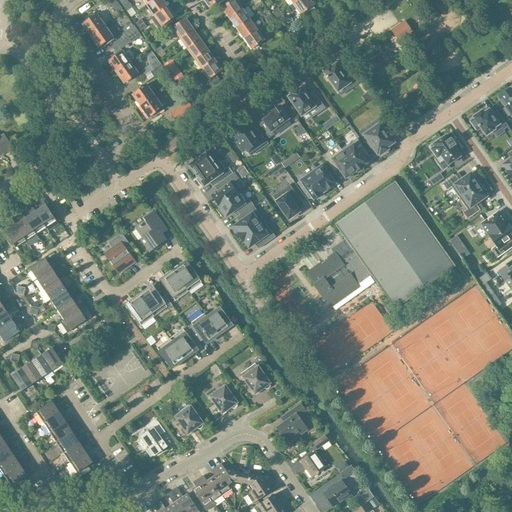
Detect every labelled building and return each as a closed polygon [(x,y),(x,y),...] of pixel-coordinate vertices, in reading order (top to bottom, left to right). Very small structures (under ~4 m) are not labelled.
[(117,12),(122,9),(115,0),(110,0),(109,2),(117,12)] [(154,15),(167,6),(162,0),(153,0),(147,5),(154,15)] [(229,19),(242,10),(236,0),(235,0),(225,0),(221,3),(224,7),(222,8),(229,19)] [(309,0),(298,0),(293,4),(285,9),(289,15),(297,10),(300,15),(305,11),(307,14),(314,9),(312,6),(313,5),(309,0)] [(330,11),(335,8),(330,1),(325,4),(330,11)] [(129,3),(124,7),(127,11),(132,7),(129,3)] [(161,32),(172,24),(170,20),(174,17),(167,6),(154,15),(151,18),(161,32)] [(236,29),(249,19),(242,10),(229,19),(236,29)] [(281,12),(275,16),(278,20),(284,16),(281,12)] [(90,36),(104,25),(96,14),(94,13),(89,16),(83,19),(85,22),(82,24),(90,36)] [(273,18),(267,22),(270,26),(276,22),(273,18)] [(180,38),(193,29),(186,19),(172,28),(180,38)] [(244,39),(256,30),(249,19),(236,29),(244,39)] [(403,39),(412,33),(404,21),(395,28),(403,39)] [(104,25),(90,36),(98,48),(103,45),(104,47),(109,43),(114,39),(113,38),(104,25)] [(126,38),(137,30),(133,26),(123,33),(126,38)] [(256,30),(244,39),(251,49),(257,45),(259,47),(261,45),(260,43),(264,40),(260,35),(262,33),(259,28),(257,30),(256,30)] [(187,48),(200,39),(193,29),(180,38),(187,48)] [(137,30),(126,38),(129,43),(140,35),(137,30)] [(194,58),(207,49),(200,39),(187,48),(194,58)] [(201,68),(214,59),(207,49),(194,58),(201,68)] [(116,72),(130,62),(123,51),(118,55),(117,52),(111,55),(113,58),(108,61),(112,67),(115,71),(116,72)] [(150,72),(161,64),(153,53),(148,57),(150,65),(144,69),(145,75),(150,72)] [(210,86),(219,79),(216,75),(222,70),(214,59),(201,68),(201,69),(198,71),(208,85),(210,86)] [(372,77),(381,70),(375,61),(366,67),(372,77)] [(130,62),(116,72),(124,84),(126,82),(127,82),(131,80),(131,79),(138,74),(130,62)] [(161,64),(150,72),(153,77),(164,69),(161,64)] [(352,87),(357,83),(350,73),(345,77),(336,64),(331,68),(330,66),(323,71),(327,77),(326,78),(327,79),(328,78),(338,91),(349,83),(352,87)] [(140,107),(154,96),(147,85),(142,89),(140,87),(134,90),(136,92),(133,95),(137,101),(136,101),(140,107)] [(189,99),(195,95),(187,85),(181,89),(189,99)] [(325,108),(315,95),(310,99),(301,88),(298,90),(298,89),(290,94),(291,95),(288,97),(292,102),(291,103),(292,105),(293,104),(302,116),(314,107),(318,113),(325,108)] [(511,92),(510,89),(498,97),(506,108),(503,109),(508,116),(511,114),(511,116),(511,92)] [(154,96),(140,107),(144,112),(145,111),(149,117),(153,114),(155,117),(159,114),(164,110),(154,96)] [(188,102),(177,110),(183,117),(193,110),(188,102)] [(272,131),(289,119),(280,106),(272,111),(273,113),(263,120),(266,125),(262,128),(269,138),(274,135),(272,131)] [(503,130),(508,126),(497,112),(492,115),(489,110),(483,114),(481,111),(473,117),(474,119),(470,122),(475,130),(480,127),(486,135),(494,130),(494,128),(499,125),(503,130)] [(369,132),(364,135),(369,142),(367,143),(372,150),(374,149),(377,154),(378,154),(380,156),(388,150),(386,148),(394,143),(386,131),(391,127),(383,115),(366,127),(369,132)] [(336,116),(331,119),(335,125),(340,121),(336,116)] [(261,148),(268,144),(257,130),(252,133),(251,133),(250,131),(247,133),(243,127),(234,133),(240,141),(237,143),(243,152),(246,150),(247,152),(258,144),(261,148)] [(2,136),(1,134),(0,134),(0,156),(3,154),(1,151),(11,145),(4,134),(2,136)] [(448,166),(461,157),(457,153),(459,152),(455,146),(456,146),(451,139),(449,141),(446,136),(439,142),(438,141),(430,147),(438,158),(441,156),(448,166)] [(357,139),(341,150),(357,172),(357,171),(358,173),(363,170),(362,168),(363,167),(363,166),(367,163),(364,159),(369,156),(357,139)] [(211,143),(195,154),(198,159),(189,165),(191,168),(190,169),(194,174),(195,173),(197,176),(217,161),(211,151),(215,149),(211,143)] [(357,172),(341,150),(331,157),(329,152),(324,156),(323,157),(327,163),(334,172),(338,169),(341,172),(345,178),(347,178),(348,179),(353,175),(352,174),(356,171),(356,172),(357,172)] [(509,176),(511,174),(511,151),(511,152),(511,153),(511,158),(503,165),(508,171),(506,172),(509,176)] [(277,155),(272,158),(277,165),(282,161),(277,155)] [(224,171),(217,161),(197,176),(198,178),(197,179),(201,185),(202,184),(204,186),(213,180),(217,185),(219,183),(232,174),(228,168),(224,171)] [(312,173),(324,191),(327,190),(327,191),(333,187),(333,186),(335,184),(329,176),(334,172),(327,163),(312,173)] [(280,164),(275,167),(281,176),(286,172),(280,164)] [(219,207),(241,191),(234,181),(238,179),(234,173),(232,174),(219,183),(222,188),(217,191),(218,192),(211,196),(219,207)] [(324,191),(312,173),(298,183),(307,196),(310,194),(314,200),(320,196),(319,195),(324,191)] [(451,188),(459,199),(480,184),(475,175),(473,177),(470,173),(460,181),(455,175),(442,184),(447,191),(451,188)] [(440,174),(430,181),(433,185),(443,179),(440,174)] [(83,189),(88,186),(81,176),(76,179),(83,189)] [(334,254),(308,273),(316,284),(315,285),(322,295),(324,294),(328,300),(334,295),(338,301),(358,287),(357,285),(371,275),(395,309),(455,266),(395,182),(335,225),(345,239),(331,249),(334,254)] [(486,192),(480,184),(459,199),(467,210),(462,213),(467,220),(480,210),(476,204),(487,196),(484,193),(486,192)] [(291,200),(297,196),(289,185),(272,197),(289,220),(300,212),(291,200)] [(248,201),(241,191),(219,207),(220,209),(219,210),(222,215),(224,214),(226,217),(233,212),(233,213),(237,210),(240,215),(241,214),(253,206),(249,200),(248,201)] [(42,207),(35,212),(46,227),(45,228),(48,232),(59,225),(56,221),(41,198),(38,201),(42,207)] [(46,227),(35,212),(31,205),(28,207),(32,214),(25,218),(25,219),(35,234),(37,237),(38,236),(37,233),(45,228),(46,227)] [(241,238),(264,221),(253,206),(241,214),(245,219),(234,227),(238,233),(241,238)] [(25,219),(25,218),(21,212),(17,214),(22,221),(15,225),(26,241),(25,241),(27,244),(28,243),(27,240),(35,234),(25,219)] [(162,234),(167,230),(154,212),(144,219),(146,222),(142,225),(141,225),(140,226),(140,227),(136,229),(143,238),(141,239),(150,252),(166,240),(162,234)] [(481,225),(488,235),(508,222),(503,215),(501,216),(498,212),(481,225)] [(15,225),(11,218),(8,221),(12,227),(5,232),(17,250),(18,249),(17,247),(25,241),(26,241),(15,225)] [(263,245),(275,237),(264,221),(241,238),(244,242),(249,248),(260,240),(263,245)] [(511,246),(511,244),(508,238),(511,235),(511,228),(508,222),(488,235),(496,246),(492,249),(497,257),(511,246)] [(125,251),(131,246),(122,233),(108,243),(112,248),(104,254),(119,274),(135,262),(129,254),(128,255),(125,251)] [(37,280),(53,269),(51,267),(52,267),(47,259),(46,260),(46,259),(30,270),(37,280)] [(511,261),(498,271),(504,280),(509,277),(511,280),(511,261)] [(173,270),(189,292),(202,282),(187,263),(182,266),(181,265),(173,270)] [(37,280),(44,290),(59,279),(58,278),(59,277),(53,269),(37,280)] [(175,301),(189,292),(173,270),(165,276),(166,278),(161,281),(175,301)] [(487,273),(476,281),(477,281),(487,296),(493,293),(486,283),(491,279),(487,273)] [(44,290),(50,300),(66,289),(64,287),(65,287),(60,279),(59,279),(44,290)] [(139,295),(154,317),(167,307),(168,309),(172,306),(165,295),(161,298),(153,287),(148,291),(147,289),(139,295)] [(50,300),(57,310),(73,299),(71,297),(72,297),(67,289),(66,289),(50,300)] [(141,326),(154,317),(139,295),(131,301),(132,302),(127,306),(141,326)] [(57,310),(64,320),(79,309),(78,307),(79,307),(73,299),(57,310)] [(410,316),(403,306),(396,311),(403,320),(410,316)] [(204,313),(220,335),(233,326),(219,307),(208,316),(206,312),(204,313)] [(63,320),(60,322),(60,323),(61,322),(67,332),(70,330),(86,320),(84,317),(85,317),(80,309),(63,320)] [(0,329),(14,320),(13,320),(12,319),(12,318),(7,310),(0,314),(0,329)] [(192,324),(187,327),(193,335),(197,332),(205,343),(210,339),(213,338),(214,339),(220,335),(204,313),(191,323),(192,324)] [(0,329),(0,335),(4,341),(20,331),(18,329),(19,328),(14,320),(0,329)] [(170,338),(185,360),(198,350),(183,329),(170,338)] [(172,369),(185,360),(170,338),(157,348),(172,369)] [(41,355),(52,371),(62,364),(52,349),(50,350),(49,349),(41,355)] [(88,361),(90,359),(84,350),(73,357),(80,366),(88,361)] [(42,378),(52,371),(41,355),(42,356),(40,357),(39,356),(31,361),(42,378)] [(226,359),(220,363),(224,369),(230,365),(226,359)] [(32,384),(42,378),(31,361),(32,362),(30,363),(29,363),(21,368),(32,384)] [(270,383),(255,364),(241,374),(255,394),(263,388),(265,389),(268,389),(269,388),(270,386),(270,383)] [(22,391),(32,384),(21,368),(22,369),(20,370),(19,369),(11,375),(12,375),(11,376),(22,391)] [(237,403),(225,386),(216,393),(215,391),(209,395),(222,413),(231,407),(232,408),(235,408),(236,407),(237,405),(237,403)] [(59,413),(66,408),(63,405),(57,409),(52,402),(34,414),(35,416),(37,414),(43,423),(59,413)] [(300,403),(285,414),(289,419),(276,428),(288,444),(307,430),(298,417),(306,411),(300,403)] [(200,429),(202,428),(203,426),(202,423),(189,405),(175,416),(188,434),(196,428),(198,429),(200,429)] [(151,411),(146,415),(149,420),(154,416),(151,411)] [(63,419),(59,413),(43,423),(41,424),(42,426),(44,424),(50,433),(66,422),(66,423),(72,418),(70,415),(63,419)] [(165,432),(156,419),(145,427),(149,431),(148,432),(147,431),(147,432),(140,437),(147,447),(145,448),(146,449),(145,449),(145,450),(150,457),(153,456),(154,457),(161,452),(161,451),(162,452),(162,451),(167,447),(160,436),(165,432)] [(70,429),(66,423),(66,422),(50,433),(47,435),(48,436),(51,434),(56,443),(57,443),(72,432),(72,433),(79,428),(77,425),(70,429)] [(77,439),(72,433),(72,432),(57,443),(56,443),(54,444),(55,446),(57,444),(63,453),(79,442),(79,443),(86,438),(84,435),(77,439)] [(4,442),(0,435),(0,449),(6,445),(7,445),(13,441),(11,437),(4,442)] [(325,435),(313,443),(317,449),(329,441),(325,435)] [(84,449),(79,443),(79,442),(63,453),(61,454),(62,456),(64,454),(70,463),(86,452),(86,453),(92,448),(90,445),(84,449)] [(11,452),(7,445),(6,445),(0,449),(0,463),(13,455),(20,451),(18,447),(11,452)] [(317,475),(319,473),(326,467),(314,451),(300,461),(312,478),(317,474),(317,475)] [(90,459),(86,453),(86,452),(70,463),(67,464),(68,466),(71,464),(77,473),(99,458),(97,455),(90,459)] [(18,462),(13,455),(0,463),(0,469),(4,475),(4,476),(20,465),(27,461),(24,457),(18,462)] [(216,467),(231,489),(228,485),(233,482),(241,483),(244,470),(238,468),(237,471),(224,469),(221,463),(216,467)] [(4,475),(0,478),(7,489),(33,471),(31,467),(24,472),(20,465),(4,476),(4,475)] [(351,465),(339,474),(343,479),(355,471),(351,465)] [(222,495),(231,489),(216,467),(211,470),(214,475),(211,478),(222,495)] [(249,493),(271,478),(268,473),(263,476),(250,474),(250,471),(244,470),(241,483),(249,485),(253,490),(249,493)] [(198,479),(213,501),(222,495),(211,478),(206,481),(203,475),(198,479)] [(271,478),(249,493),(255,502),(272,490),(270,486),(275,483),(271,478)] [(197,487),(192,490),(204,507),(206,511),(215,505),(213,501),(198,479),(193,482),(197,487)] [(345,501),(353,496),(341,479),(322,493),(332,507),(344,499),(345,501)] [(172,491),(186,511),(199,511),(188,496),(185,498),(177,487),(172,491)] [(172,511),(186,511),(172,491),(167,494),(174,505),(170,508),(172,511)] [(282,494),(277,498),(274,494),(253,508),(256,511),(267,511),(286,500),(282,494)] [(172,511),(170,508),(167,510),(159,499),(154,503),(160,511),(172,511)] [(286,500),(267,511),(286,511),(284,508),(289,505),(286,500)] [(368,502),(355,511),(354,511),(366,511),(372,508),(368,502)] [(160,511),(154,503),(149,506),(153,511),(160,511)]
